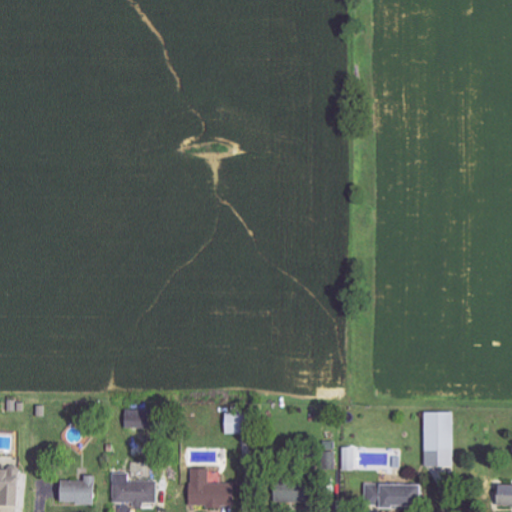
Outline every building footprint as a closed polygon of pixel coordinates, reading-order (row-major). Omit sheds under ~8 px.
[(130,427),(158,428),(158,410),(130,409),(130,427)] [(431,466),(460,465),(459,411),(431,411),(431,466)] [(258,412),(231,412),(231,433),(258,433),(258,412)] [(348,470),(360,470),(361,447),(348,447),(348,470)] [(197,467),(196,506),(242,506),(242,483),(215,483),(215,468),(197,467)] [(5,504),(25,505),(26,469),(0,468),(0,490),(5,491),(5,504)] [(102,503),(102,474),(91,474),(91,480),(69,479),(68,503),(102,503)] [(320,479),(290,480),(291,502),(321,501),(320,479)] [(162,481),(118,482),(118,502),(140,501),(140,504),(163,503),(162,481)] [(430,483),(372,483),(372,498),(390,498),(390,508),(409,508),(409,505),(429,505),(430,483)]
